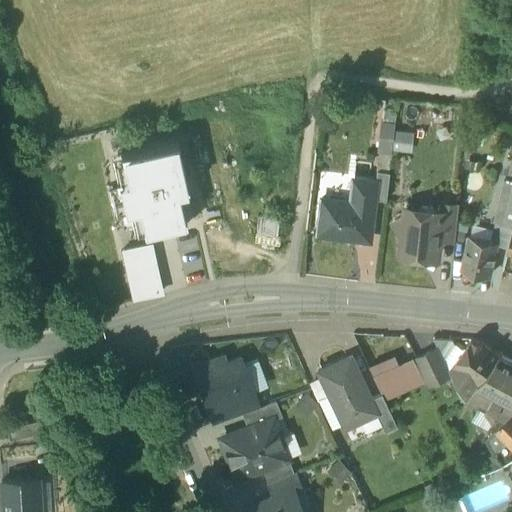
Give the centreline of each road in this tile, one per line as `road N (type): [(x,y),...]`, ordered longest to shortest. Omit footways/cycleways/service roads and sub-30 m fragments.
road 1 (track): [(511,87),(464,96),(333,81),(313,90),(289,296)]
road 2 (secondary): [(511,317),(289,296),(147,320)]
road 3 (residential): [(147,320),(146,344),(214,511)]
road 4 (secondary): [(147,320),(0,358)]
